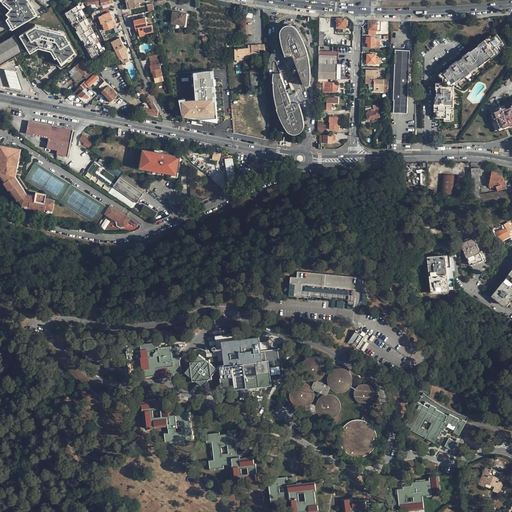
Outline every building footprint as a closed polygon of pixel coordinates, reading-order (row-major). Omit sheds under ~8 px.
[(0,0),(0,4),(6,10),(4,12),(10,22),(33,8),(29,1),(27,0),(0,0)] [(144,2),(143,0),(127,0),(128,1),(129,1),(131,9),(140,6),(139,3),(144,2)] [(0,12),(3,16),(7,23),(10,30),(37,14),(33,8),(10,22),(4,12),(6,10),(0,4),(0,12)] [(88,47),(94,57),(94,55),(95,55),(96,54),(98,54),(102,52),(96,41),(92,33),(89,28),(85,20),(85,19),(79,10),(79,9),(77,6),(67,12),(72,22),(72,23),(73,24),(74,25),(74,26),(75,26),(85,42),(85,45),(87,47),(88,47)] [(110,12),(103,15),(99,17),(102,24),(103,24),(105,30),(114,27),(112,22),(111,20),(113,20),(110,12)] [(186,13),(173,12),(172,23),(185,25),(186,13)] [(346,28),(346,18),(335,18),(335,22),(337,22),(337,28),(346,28)] [(135,23),(135,28),(138,28),(138,30),(140,37),(145,35),(145,34),(148,33),(146,26),(148,25),(146,21),(135,23)] [(381,25),(381,22),(373,22),(369,22),(368,29),(369,29),(375,29),(380,30),(380,25),(381,25)] [(281,42),(285,56),(289,56),(292,55),(304,85),(310,84),(310,72),(309,62),(308,52),(305,45),(302,37),(299,32),(296,28),(293,26),(290,25),(286,25),(283,27),(281,30),(280,33),(281,42)] [(20,35),(29,50),(38,45),(51,48),(56,56),(58,55),(62,61),(74,51),(63,34),(60,33),(60,32),(38,26),(38,27),(35,26),(20,35)] [(0,65),(24,51),(14,35),(0,43),(0,65)] [(496,36),(492,39),(490,39),(489,38),(484,42),(483,41),(480,43),(481,44),(469,53),(468,52),(465,55),(465,56),(456,63),(455,62),(452,64),(453,65),(440,75),(443,80),(442,83),(436,83),(436,86),(437,86),(436,99),(434,99),(434,102),(435,102),(435,109),(438,108),(438,115),(444,115),(445,119),(451,119),(452,109),(451,109),(451,84),(490,55),(490,56),(506,44),(503,40),(500,42),(496,36)] [(366,37),(366,40),(368,40),(368,43),(368,47),(380,47),(380,38),(374,38),(374,37),(366,37)] [(128,55),(126,52),(123,46),(124,46),(120,38),(111,42),(120,59),(121,58),(123,63),(129,60),(127,55),(128,55)] [(265,52),(265,44),(251,45),(251,47),(248,48),(235,49),(235,60),(252,59),(252,58),(260,57),(260,52),(265,52)] [(409,50),(395,50),(393,100),(394,100),(394,112),(407,113),(409,50)] [(376,54),(367,54),(367,64),(379,64),(380,60),(378,60),(378,58),(376,57),(376,54)] [(338,56),(319,55),(319,63),(337,64),(338,56)] [(83,60),(79,63),(76,66),(79,70),(83,75),(84,76),(91,70),(83,60)] [(159,60),(151,61),(151,62),(154,78),(159,77),(160,76),(162,76),(159,60)] [(337,64),(319,63),(318,78),(328,79),(337,79),(337,75),(337,64)] [(17,72),(5,69),(10,87),(22,89),(17,72)] [(250,78),(259,77),(259,74),(261,74),(261,72),(262,72),(262,69),(250,70),(250,78)] [(369,79),(369,83),(369,86),(374,86),(374,91),(383,91),(383,88),(389,88),(389,80),(377,79),(377,77),(379,77),(379,70),(366,69),(366,75),(369,75),(370,79),(369,79)] [(77,81),(83,75),(79,70),(75,73),(72,76),(77,81)] [(93,72),(91,70),(84,76),(86,78),(93,72)] [(217,124),(213,71),(193,73),(195,101),(185,101),(185,99),(178,100),(183,118),(217,124)] [(88,80),(88,79),(83,83),(88,87),(99,77),(95,73),(88,80)] [(280,73),(274,74),(274,85),(274,93),(275,102),(276,107),(278,113),(281,120),(285,127),(288,131),(290,132),(293,133),(296,133),(299,132),(301,130),(303,127),(303,124),(303,118),(301,110),(299,102),(291,103),(280,73)] [(327,82),(328,79),(318,78),(318,83),(322,83),(322,82),(323,82),(322,91),(337,92),(337,87),(338,87),(339,82),(327,82)] [(99,86),(103,91),(109,85),(105,81),(99,86)] [(74,92),(77,95),(79,98),(81,100),(86,103),(93,97),(82,85),(74,92)] [(117,94),(109,85),(103,91),(101,92),(104,95),(110,101),(117,94)] [(159,111),(148,92),(147,92),(143,93),(153,109),(142,107),(141,112),(157,116),(158,111),(159,111)] [(98,99),(96,97),(88,104),(97,106),(98,101),(98,99)] [(338,98),(327,97),(326,110),(331,110),(332,103),(338,103),(338,98)] [(511,102),(510,103),(511,105),(511,104),(511,124),(503,128),(503,127),(496,130),(492,120),(496,119),(494,112),(505,108),(505,109),(510,108),(509,104),(504,106),(503,105),(489,111),(492,118),(489,120),(494,133),(500,131),(501,132),(511,127),(511,102)] [(379,110),(378,104),(373,106),(372,105),(366,106),(365,113),(366,113),(368,120),(380,117),(379,110)] [(511,107),(510,108),(505,109),(505,108),(494,112),(496,119),(492,120),(496,130),(503,127),(503,128),(511,124),(511,104),(511,105),(511,107)] [(334,115),(329,115),(329,117),(327,117),(326,121),(329,121),(329,129),(334,129),(335,125),(337,125),(337,117),(334,117),(334,115)] [(57,154),(68,156),(73,130),(29,121),(26,133),(49,138),(47,148),(58,150),(57,154)] [(93,140),(83,135),(80,139),(85,142),(83,145),(89,147),(93,140)] [(319,143),(330,143),(330,140),(332,140),(335,140),(335,135),(320,135),(319,143)] [(29,194),(26,189),(24,190),(15,176),(15,171),(18,172),(19,167),(16,167),(17,164),(19,164),(19,161),(20,158),(18,158),(18,155),(19,152),(21,152),(22,149),(2,145),(1,148),(3,148),(3,151),(2,154),(0,153),(0,160),(1,161),(0,164),(1,164),(0,167),(1,168),(0,169),(0,170),(3,175),(4,175),(6,178),(10,185),(13,189),(16,195),(18,198),(20,196),(22,199),(23,198),(29,194)] [(176,161),(177,155),(144,150),(141,165),(148,166),(148,169),(177,174),(179,162),(176,161)] [(222,152),(214,151),(213,159),(220,160),(222,152)] [(225,158),(229,186),(236,185),(232,157),(225,158)] [(264,166),(264,169),(264,173),(270,173),(270,171),(274,171),(276,170),(276,169),(279,167),(278,161),(275,161),(275,160),(269,160),(269,162),(266,162),(266,166),(264,166)] [(114,185),(96,172),(100,166),(94,162),(87,172),(112,189),(113,186),(114,185)] [(471,168),(471,196),(480,196),(479,194),(479,168),(471,168)] [(102,174),(115,183),(118,179),(106,170),(102,174)] [(17,176),(18,172),(15,171),(15,176),(24,190),(26,189),(17,176)] [(503,174),(492,171),(489,186),(494,188),(494,186),(496,187),(498,191),(508,187),(505,180),(504,180),(503,178),(504,177),(505,176),(504,175),(504,174),(503,174)] [(454,176),(441,175),(440,195),(453,195),(454,176)] [(469,176),(456,175),(455,195),(468,196),(469,176)] [(143,194),(120,177),(118,179),(115,183),(114,185),(113,186),(137,203),(143,194)] [(135,201),(115,188),(112,193),(131,206),(135,201)] [(486,205),(493,204),(506,199),(511,196),(509,194),(504,193),(503,191),(499,192),(499,191),(479,194),(480,196),(471,196),(472,200),(481,200),(481,205),(486,205)] [(32,197),(33,195),(29,194),(23,198),(25,200),(24,202),(24,205),(30,206),(36,207),(43,209),(48,210),(55,211),(57,200),(53,199),(52,201),(32,197)] [(145,205),(141,212),(153,220),(157,213),(145,205)] [(111,206),(110,209),(106,215),(117,222),(118,226),(121,228),(125,228),(131,219),(111,206)] [(511,229),(511,228),(508,221),(504,224),(506,228),(501,229),(495,232),(500,241),(511,236),(509,232),(511,229)] [(471,265),(483,259),(474,238),(461,243),(471,265)] [(432,294),(448,292),(444,257),(444,255),(429,257),(432,294)] [(364,276),(298,269),(297,276),(291,275),(289,288),(290,288),(289,295),(318,298),(318,296),(348,299),(348,303),(354,303),(354,302),(367,303),(367,296),(368,297),(369,283),(363,283),(364,276)] [(511,296),(511,270),(493,295),(505,305),(511,296)] [(356,347),(364,335),(355,330),(347,341),(356,347)] [(259,337),(249,338),(241,339),(241,333),(216,336),(219,360),(224,360),(225,365),(220,366),(222,390),(270,384),(270,383),(268,360),(262,361),(262,358),(261,353),(259,337)] [(167,367),(168,374),(173,374),(182,373),(180,358),(172,358),(171,346),(160,347),(160,343),(140,345),(141,358),(142,370),(144,369),(144,377),(158,375),(157,368),(167,367)] [(212,375),(215,371),(212,371),(212,368),(214,368),(210,364),(210,359),(204,359),(198,355),(194,360),(188,361),(189,366),(185,372),(191,376),(191,382),(197,381),(202,385),(207,380),(212,379),(212,375)] [(308,380),(313,381),(317,380),(322,376),(324,373),(325,370),(325,368),(325,365),(324,363),(322,360),(320,358),(318,357),(315,356),(313,355),(309,356),(305,358),(302,360),(301,364),(300,367),(300,371),(301,374),(303,377),(305,378),(308,380)] [(280,374),(279,367),(269,368),(270,375),(280,374)] [(327,382),(328,385),(330,388),(333,390),(335,392),(338,392),(341,393),(344,392),(347,390),(350,387),(352,383),(353,380),(352,377),(351,373),(348,370),(345,368),(342,367),(339,367),(336,368),(333,369),(331,371),(329,373),(328,376),(327,379),(327,382)] [(313,390),(324,394),(327,394),(330,388),(328,385),(317,380),(313,381),(310,386),(313,390)] [(309,405),(311,403),(313,400),(314,397),(314,393),(313,390),(310,386),(308,384),(304,382),(301,382),(298,382),(295,383),(293,385),(291,387),(289,391),(289,395),(289,399),(291,403),(294,405),(297,407),(301,407),(306,407),(309,405)] [(361,402),(364,403),(367,402),(370,401),(372,398),(374,394),(373,391),(373,389),(371,386),(368,384),(364,383),(360,383),(357,385),(355,388),(354,391),(354,394),(355,397),(356,399),(358,401),(361,402)] [(316,401),(315,405),(315,410),(317,414),(319,416),(322,418),(326,419),(329,419),(333,418),(336,417),(338,414),(340,410),(340,407),(340,404),(339,401),(337,397),(334,395),(331,394),(327,394),(324,394),(319,397),(316,401)] [(183,441),(193,440),(191,423),(190,423),(189,418),(190,417),(190,412),(180,414),(175,415),(170,416),(168,397),(159,398),(158,399),(153,400),(153,399),(142,400),(142,401),(141,402),(142,411),(144,411),(144,415),(143,416),(144,424),(145,425),(146,429),(155,428),(155,426),(167,425),(168,433),(164,434),(165,443),(182,440),(183,441)] [(410,431),(436,443),(438,438),(437,438),(441,429),(442,430),(444,427),(445,427),(448,422),(455,426),(453,431),(459,434),(466,420),(462,417),(461,419),(449,413),(448,414),(436,408),(436,407),(430,404),(428,407),(417,401),(412,410),(413,411),(412,414),(410,413),(406,421),(407,422),(405,426),(411,428),(410,431)] [(315,410),(315,405),(311,403),(309,405),(306,407),(307,408),(312,411),(315,410)] [(370,418),(363,415),(361,419),(356,418),(354,419),(350,420),(346,423),(342,428),(340,431),(339,435),(339,440),(340,443),(341,447),(344,450),(346,453),(348,454),(352,456),(357,457),(361,456),(363,456),(367,455),(369,453),(371,452),(373,449),(375,446),(376,443),(377,441),(377,438),(377,435),(376,432),(375,429),(373,425),(371,424),(368,421),(370,418)] [(236,429),(227,429),(227,434),(219,434),(219,433),(206,434),(207,443),(210,443),(211,447),(212,447),(213,451),(211,451),(212,456),(213,456),(213,460),(209,460),(210,471),(215,470),(215,468),(219,468),(219,470),(224,469),(224,467),(230,467),(230,472),(232,472),(232,475),(231,476),(232,485),(240,485),(239,484),(256,482),(255,473),(256,473),(256,464),(254,464),(253,457),(240,458),(239,453),(236,453),(236,448),(238,448),(237,442),(236,442),(235,433),(236,432),(236,429)] [(457,442),(449,438),(444,445),(453,450),(457,442)] [(498,488),(502,482),(502,480),(504,480),(505,476),(485,467),(478,483),(484,486),(486,482),(487,483),(492,485),(494,486),(493,489),(498,492),(500,489),(498,488)] [(428,480),(410,482),(410,486),(402,487),(402,489),(396,489),(397,503),(399,503),(400,511),(423,508),(421,495),(430,494),(431,496),(440,495),(437,476),(428,477),(428,480)] [(317,504),(315,504),(314,490),(315,490),(314,481),(296,484),(287,485),(287,478),(286,477),(269,479),(269,483),(268,484),(270,502),(289,500),(290,511),(298,511),(309,509),(309,511),(317,510),(317,504)] [(366,508),(365,499),(357,500),(357,499),(352,499),(351,498),(341,499),(342,508),(344,508),(344,511),(382,511),(383,510),(384,510),(383,502),(373,503),(374,506),(366,508)] [(373,499),(365,499),(366,508),(374,506),(373,503),(373,499)]
